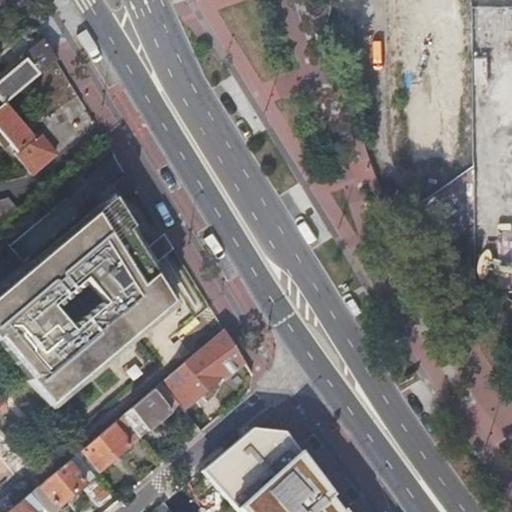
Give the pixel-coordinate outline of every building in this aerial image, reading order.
[(55,62),(44,44),(13,71),(0,81),(0,102),(3,105),(55,62)] [(0,81),(13,71),(10,67),(0,76),(0,81)] [(0,107),(0,136),(14,152),(12,154),(31,176),(55,155),(39,136),(38,137),(35,134),(31,138),(3,105),(0,107)] [(134,189),(125,174),(113,185),(123,198),(134,189)] [(0,222),(17,208),(8,198),(0,205),(0,222)] [(178,307),(111,199),(0,291),(0,348),(53,412),(178,307)] [(244,365),(223,331),(168,378),(178,390),(170,397),(182,410),(219,379),(223,383),(244,365)] [(167,394),(160,384),(121,417),(140,438),(170,412),(159,400),(167,394)] [(140,438),(121,417),(75,455),(80,460),(85,456),(98,473),(140,438)] [(343,511),(281,429),(255,426),(200,472),(236,511),(343,511)] [(66,463),(29,494),(43,511),(51,511),(81,487),(98,507),(110,496),(93,476),(84,484),(66,463)] [(43,511),(29,494),(7,511),(43,511)]
